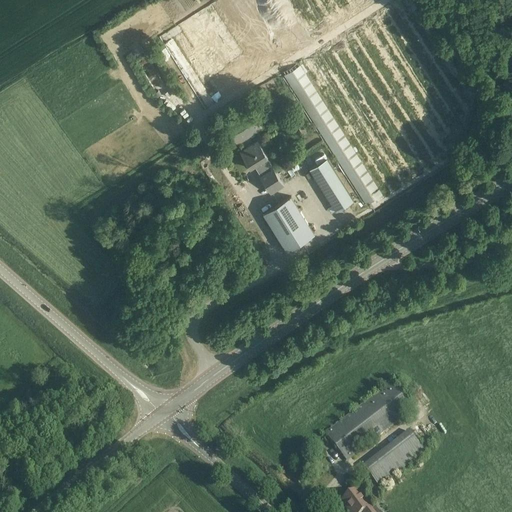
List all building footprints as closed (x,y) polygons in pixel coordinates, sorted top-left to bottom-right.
[(239,0),(276,65),(315,43),(291,0),(239,0)] [(294,0),(316,40),(325,35),(306,0),(294,0)] [(310,0),(329,33),(338,27),(322,0),(310,0)] [(349,21),(337,0),(324,0),(339,26),(349,21)] [(339,34),(414,178),(424,156),(429,165),(451,154),(446,144),(456,139),(451,129),(462,124),(450,101),(467,109),(456,88),(469,94),(420,0),(404,0),(403,4),(395,0),(387,0),(389,3),(380,8),(380,9),(367,15),(368,16),(358,21),(359,23),(347,29),(347,30),(339,34)] [(340,0),(351,19),(362,13),(362,12),(373,5),(381,0),(340,0)] [(182,36),(196,58),(208,50),(210,54),(220,48),(214,37),(204,43),(200,37),(195,28),(182,36)] [(300,65),(284,76),(288,81),(367,205),(382,195),(300,65)] [(230,131),(237,143),(255,132),(247,120),(230,131)] [(273,167),(268,158),(258,141),(241,152),(251,169),(256,166),(262,174),(260,176),(272,194),(285,185),(273,167)] [(337,212),(354,201),(327,160),(311,170),(337,212)] [(292,166),(284,171),(289,179),(297,174),(292,166)] [(315,234),(292,196),(263,213),(287,251),(315,234)] [(393,381),(325,434),(347,462),(415,409),(393,381)] [(379,487),(425,452),(409,432),(364,467),(379,487)] [(378,511),(376,508),(375,509),(372,506),(369,508),(356,491),(343,501),(351,511),(378,511)]
